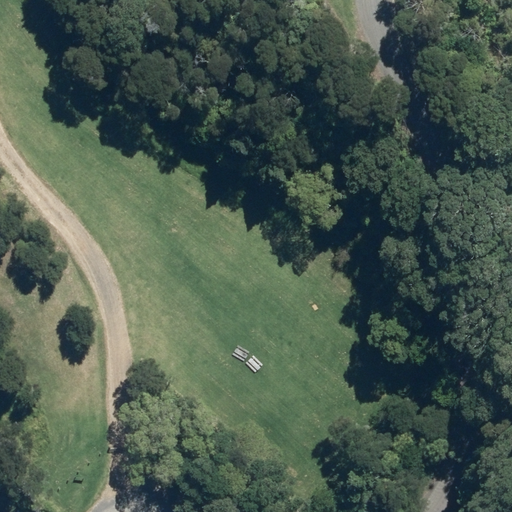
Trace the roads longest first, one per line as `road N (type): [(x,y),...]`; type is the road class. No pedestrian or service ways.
road 1 (unclassified): [(429,511),(458,443),(466,397),(461,312),(444,218),(378,0)]
road 2 (track): [(0,141),(78,243),(114,323),(126,422),(115,511)]
